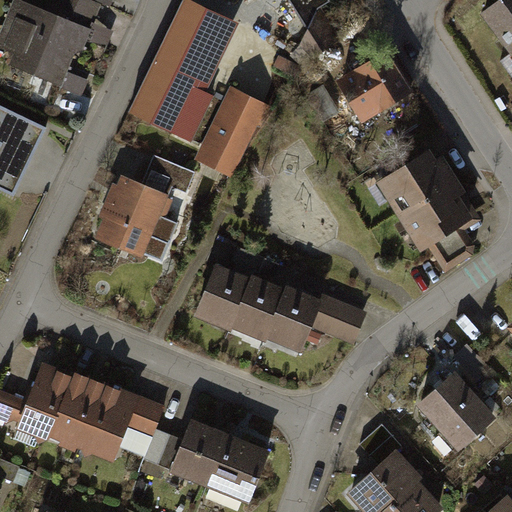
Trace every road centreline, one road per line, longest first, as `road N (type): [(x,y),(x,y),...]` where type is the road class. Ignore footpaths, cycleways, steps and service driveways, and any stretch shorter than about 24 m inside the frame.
road 1 (residential): [(31,300),(158,0)]
road 2 (residential): [(31,300),(326,431)]
road 3 (residential): [(511,232),(400,326),(353,379),(326,431)]
road 4 (secondary): [(413,10),(511,185)]
